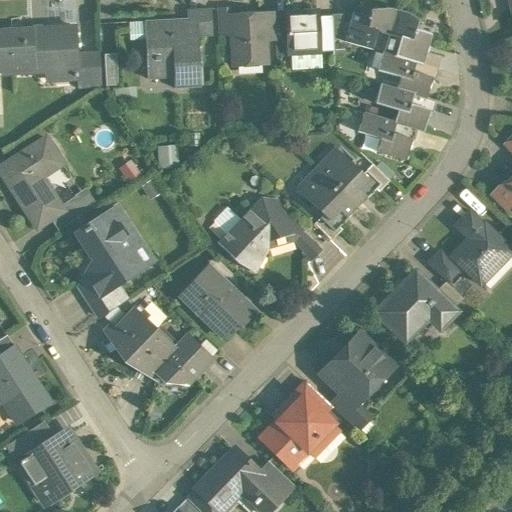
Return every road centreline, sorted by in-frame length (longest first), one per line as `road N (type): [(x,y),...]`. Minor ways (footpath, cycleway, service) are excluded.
road 1 (residential): [(148,483),(451,165),(477,102),(464,0)]
road 2 (residential): [(148,483),(0,254)]
